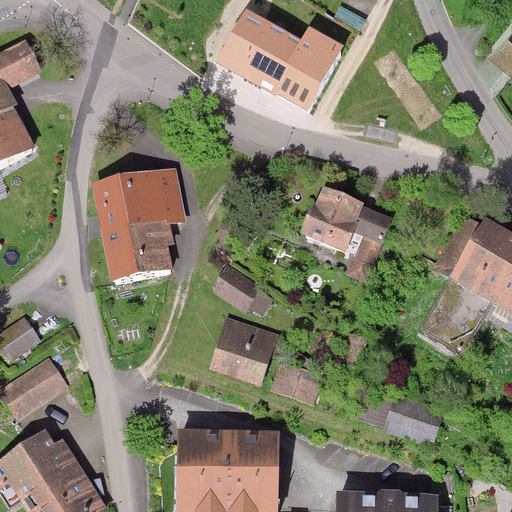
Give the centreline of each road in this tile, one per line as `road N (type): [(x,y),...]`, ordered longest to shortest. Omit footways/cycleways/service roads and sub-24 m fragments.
road 1 (tertiary): [(120,51),(203,103),(314,147),(511,186)]
road 2 (track): [(277,133),(213,204),(174,324),(155,360),(112,399)]
road 3 (residential): [(76,271),(112,399),(127,511)]
road 4 (residential): [(120,51),(82,152),(76,271)]
road 5 (tertiary): [(511,151),(429,0)]
road 6 (track): [(314,147),(389,0)]
